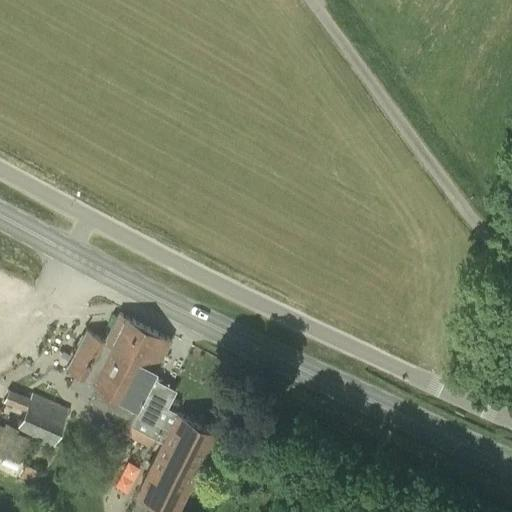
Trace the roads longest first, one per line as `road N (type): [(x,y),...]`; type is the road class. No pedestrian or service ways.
road 1 (primary): [(511,467),(0,217)]
road 2 (unclassified): [(463,398),(171,262),(0,170)]
road 3 (unclassified): [(463,398),(497,297),(497,270),(477,226),(311,0)]
